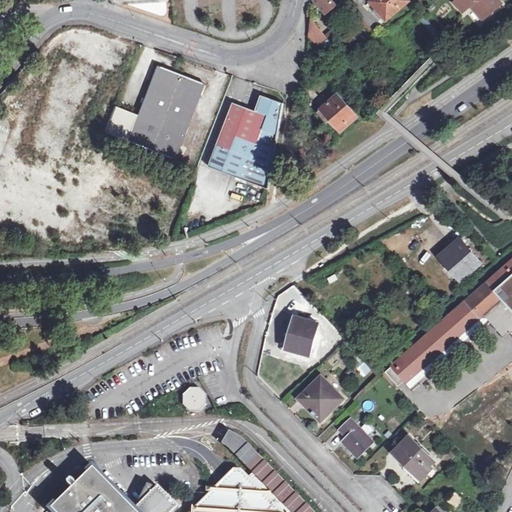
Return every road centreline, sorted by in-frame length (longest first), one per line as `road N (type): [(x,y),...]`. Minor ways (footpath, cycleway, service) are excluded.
road 1 (residential): [(0,73),(64,12),(97,14),(233,59),(281,39),(296,0)]
road 2 (unclassified): [(320,202),(172,291),(125,306),(0,322)]
road 3 (secondary): [(320,202),(180,259),(0,284)]
road 4 (secondary): [(243,284),(511,122)]
road 5 (unclassified): [(360,511),(236,391),(243,284)]
road 6 (secondary): [(0,421),(243,284)]
road 7 (secondary): [(511,68),(320,202)]
